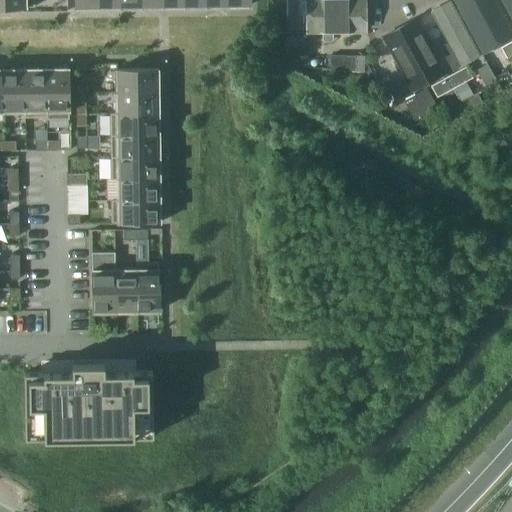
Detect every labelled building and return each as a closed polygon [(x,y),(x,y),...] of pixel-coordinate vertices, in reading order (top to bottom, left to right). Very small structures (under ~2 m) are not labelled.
[(0,0),(0,8),(25,8),(25,7),(35,7),(34,0),(0,0)] [(74,0),(75,7),(76,7),(76,9),(77,9),(77,7),(84,7),(84,9),(86,9),(86,7),(98,7),(98,9),(98,0),(74,0)] [(98,0),(98,9),(99,9),(99,7),(106,7),(106,9),(107,9),(107,7),(119,7),(119,9),(120,9),(119,0),(98,0)] [(119,0),(120,9),(120,7),(128,6),(128,9),(129,9),(129,6),(141,6),(141,8),(141,0),(119,0)] [(141,0),(141,8),(142,8),(142,6),(149,6),(149,8),(151,8),(150,6),(162,6),(162,8),(163,8),(162,0),(141,0)] [(185,8),(184,0),(162,0),(163,8),(164,8),(164,6),(171,6),(171,8),(172,8),(172,6),(184,6),(184,8),(185,8)] [(300,14),(299,0),(286,0),(287,14),(300,14)] [(300,14),(287,14),(287,34),(287,48),(305,48),(305,47),(305,14),(300,14)] [(511,40),(501,47),(507,58),(506,59),(511,69),(511,40)] [(466,66),(448,75),(455,87),(473,77),(466,66)] [(25,110),(25,67),(24,67),(24,70),(12,70),(12,68),(11,68),(11,70),(4,70),(4,68),(3,68),(4,112),(4,110),(25,110)] [(47,117),(46,67),(46,69),(39,69),(39,67),(37,67),(37,69),(25,70),(25,67),(25,110),(25,117),(46,117),(47,117)] [(69,109),(70,109),(70,69),(55,69),(55,67),(54,67),(54,69),(47,69),(47,67),(46,67),(47,117),(46,117),(46,119),(69,119),(69,109)] [(115,91),(115,92),(160,91),(158,91),(157,83),(160,83),(160,82),(157,82),(157,68),(117,68),(117,70),(115,70),(115,71),(117,71),(117,91),(115,91)] [(437,96),(455,87),(448,75),(431,85),(437,96)] [(76,81),(76,93),(86,93),(86,81),(76,81)] [(427,87),(403,100),(414,120),(424,115),(438,107),(427,87)] [(160,113),(160,112),(158,112),(158,105),(160,105),(160,104),(158,104),(158,92),(160,92),(160,91),(115,92),(115,93),(117,92),(117,113),(160,113)] [(76,102),(76,114),(86,114),(86,102),(76,102)] [(110,135),(160,134),(158,134),(158,127),(160,127),(160,125),(158,125),(158,113),(160,113),(117,113),(110,113),(110,135)] [(87,126),(86,114),(76,114),(77,126),(87,126)] [(111,157),(161,156),(161,155),(158,155),(158,148),(161,148),(161,147),(158,147),(158,135),(160,135),(160,134),(110,135),(111,156),(111,157)] [(77,136),(77,148),(87,147),(87,135),(77,136)] [(4,140),(4,150),(16,150),(16,140),(4,140)] [(44,150),(47,150),(47,140),(35,140),(35,150),(44,150)] [(59,140),(47,140),(47,150),(59,150),(59,140)] [(161,157),(161,156),(111,157),(111,179),(118,179),(118,178),(161,178),(161,177),(159,177),(159,170),(161,170),(161,169),(159,169),(158,157),(161,157)] [(19,180),(18,168),(8,168),(8,180),(19,180)] [(67,173),(67,185),(77,185),(77,173),(67,173)] [(87,173),(77,173),(77,185),(87,185),(87,173)] [(119,200),(161,199),(159,199),(159,191),(161,191),(161,190),(159,190),(159,178),(161,178),(118,178),(118,179),(119,199),(119,200)] [(9,192),(19,192),(19,180),(8,180),(9,192)] [(119,222),(119,223),(159,223),(159,221),(162,221),(162,220),(159,220),(159,213),(161,213),(161,212),(159,212),(159,200),(161,200),(161,199),(119,200),(119,199),(111,199),(112,222),(119,222)] [(19,223),(19,211),(9,211),(9,223),(19,223)] [(80,214),(68,214),(68,224),(80,224),(80,214)] [(9,235),(19,235),(19,223),(9,223),(9,235)] [(136,229),(124,229),(124,239),(136,239),(136,229)] [(136,229),(136,239),(148,239),(148,234),(148,229),(136,229)] [(20,266),(20,254),(10,254),(10,266),(20,266)] [(146,310),(161,310),(160,269),(159,269),(159,262),(136,262),(136,269),(137,312),(138,312),(138,310),(145,310),(145,312),(146,312),(146,310)] [(10,278),(20,278),(20,266),(10,266),(10,278)] [(115,312),(115,268),(114,268),(114,270),(94,270),(94,268),(93,268),(93,270),(91,270),(92,311),(93,311),(93,313),(95,313),(94,311),(102,310),(102,313),(103,313),(103,310),(115,310),(115,312)] [(115,268),(115,312),(116,312),(116,310),(123,310),(123,312),(124,312),(124,310),(136,310),(136,312),(137,312),(136,269),(115,270),(115,268)] [(10,299),(20,299),(20,287),(10,288),(10,299)] [(153,435),(153,370),(105,371),(104,363),(56,363),(56,372),(24,372),(25,437),(46,437),(88,436),(89,436),(90,436),(133,435),(133,436),(153,435)]
